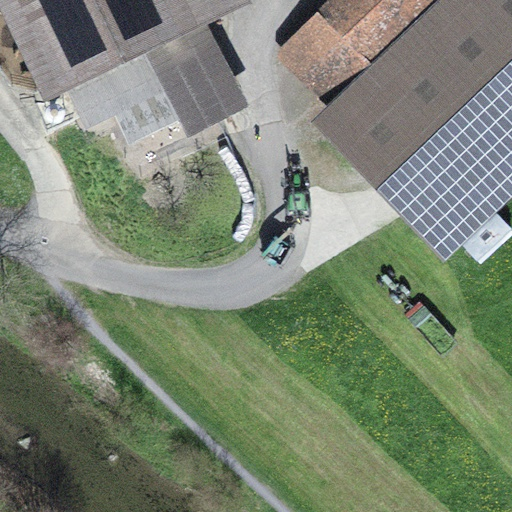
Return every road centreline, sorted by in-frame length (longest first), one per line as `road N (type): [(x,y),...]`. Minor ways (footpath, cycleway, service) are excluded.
road 1 (track): [(266,0),(229,32),(295,238),(265,283),(140,273),(0,230)]
road 2 (unknown): [(87,257),(0,87)]
